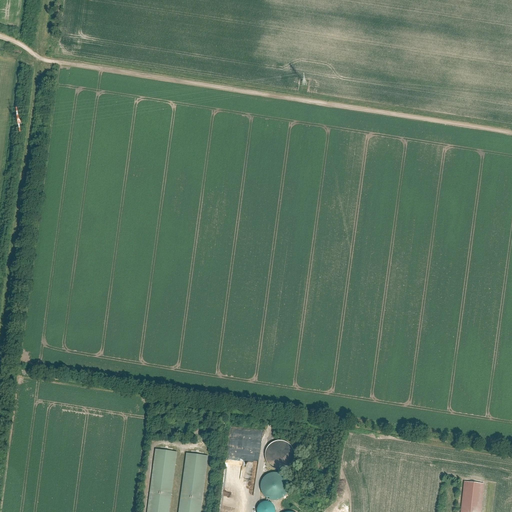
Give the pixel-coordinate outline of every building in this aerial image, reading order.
[(268,458),(270,462),(273,465),(277,468),(281,468),(286,468),(290,465),(293,462),(295,458),(295,453),(294,449),(292,445),(288,442),(284,440),(279,440),(275,442),(271,445),(268,449),(267,453),(268,458)] [(155,450),(147,511),(169,511),(177,453),(155,450)] [(187,454),(178,511),(200,511),(208,457),(187,454)] [(263,489),(265,494),(268,497),(272,499),(276,500),(281,499),(285,497),(288,493),(290,489),(290,485),(289,480),(287,476),(283,473),(279,472),(274,472),(270,473),(266,476),(263,480),(262,485),(263,489)] [(461,511),(480,511),(484,484),(465,482),(461,511)] [(259,511),(277,511),(278,511),(278,508),(277,506),(275,503),(272,501),(269,501),(266,501),(263,502),(261,504),(259,507),(259,510),(259,511)]
